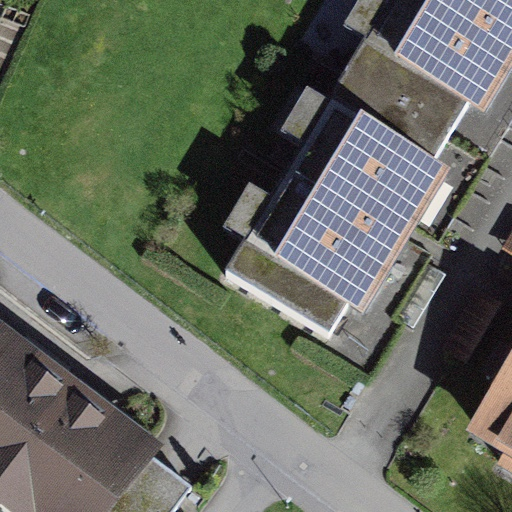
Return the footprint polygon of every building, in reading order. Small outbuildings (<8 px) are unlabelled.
[(511,0),(392,0),(347,76),(449,137),(511,31),(511,0)] [(449,137),(347,76),(226,277),(328,339),(449,137)] [(466,363),(499,307),(480,295),(446,351),(466,363)] [(0,496),(20,511),(174,511),(191,490),(79,404),(79,390),(70,383),(61,384),(58,388),(0,344),(0,496)] [(511,372),(478,429),(511,449),(511,372)]
